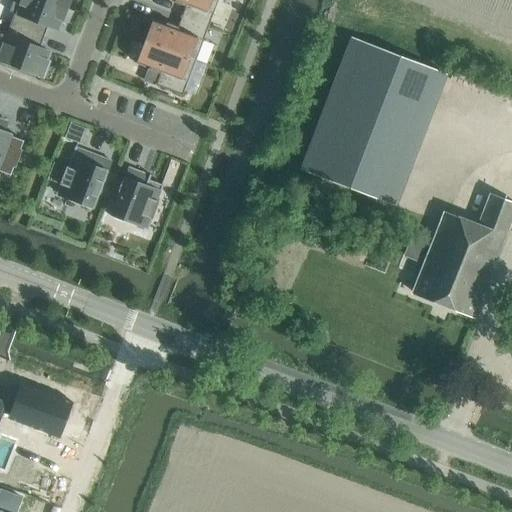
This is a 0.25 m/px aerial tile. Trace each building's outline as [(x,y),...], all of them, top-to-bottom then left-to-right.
[(44,37),(48,26),(59,30),(62,22),(64,22),(64,21),(63,20),(68,8),(47,0),(13,0),(9,11),(15,13),(10,24),(44,37)] [(218,0),(175,0),(175,2),(186,7),(183,16),(181,15),(181,16),(209,27),(218,0)] [(182,18),(178,27),(167,23),(166,25),(154,20),(146,41),(145,40),(145,41),(196,61),(209,27),(181,16),(181,17),(182,18)] [(0,60),(1,60),(0,62),(0,64),(18,71),(19,67),(42,76),(47,62),(48,63),(49,61),(47,61),(51,53),(40,49),(44,37),(10,24),(6,36),(1,34),(0,36),(0,60)] [(352,37),(302,170),(395,205),(446,73),(352,37)] [(146,42),(138,63),(150,67),(149,69),(161,74),(157,83),(156,83),(155,85),(183,95),(196,61),(145,41),(144,42),(146,42)] [(0,118),(0,171),(11,176),(14,167),(16,167),(16,166),(15,165),(20,151),(22,151),(22,150),(21,149),(24,140),(3,133),(8,122),(0,118)] [(88,130),(71,123),(65,138),(82,144),(88,130)] [(61,185),(58,193),(70,198),(69,200),(93,209),(111,161),(96,156),(96,157),(75,149),(68,167),(67,167),(66,168),(68,169),(62,183),(61,183),(60,184),(61,185)] [(144,174),(130,168),(111,217),(135,226),(136,223),(148,227),(151,219),(152,219),(153,218),(152,217),(157,203),(159,203),(159,202),(158,201),(164,185),(143,177),(144,174)] [(412,291),(474,315),(511,219),(511,202),(490,194),(478,225),(444,211),(412,291)] [(0,400),(0,424),(5,412),(10,414),(8,420),(60,440),(73,404),(22,384),(12,409),(7,407),(8,404),(0,400)] [(0,511),(15,511),(16,511),(22,497),(1,489),(0,491),(0,511)]
